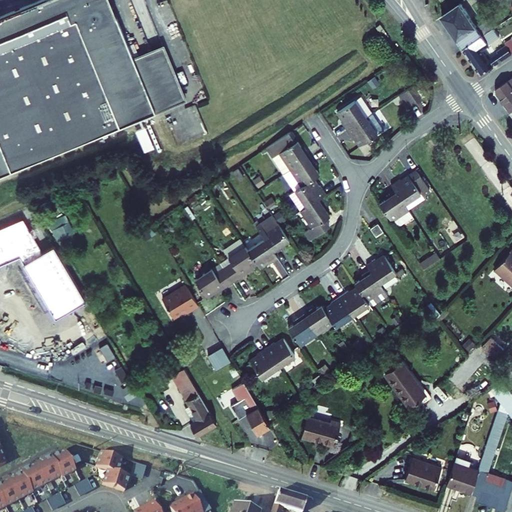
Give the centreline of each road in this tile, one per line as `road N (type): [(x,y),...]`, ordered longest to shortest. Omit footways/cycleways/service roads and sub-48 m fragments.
road 1 (primary): [(257,474),(0,383)]
road 2 (primary): [(0,401),(257,474)]
road 3 (residential): [(511,363),(358,474),(345,501)]
road 4 (residential): [(235,321),(339,249),(360,187)]
road 5 (residential): [(360,187),(404,138),(466,96)]
